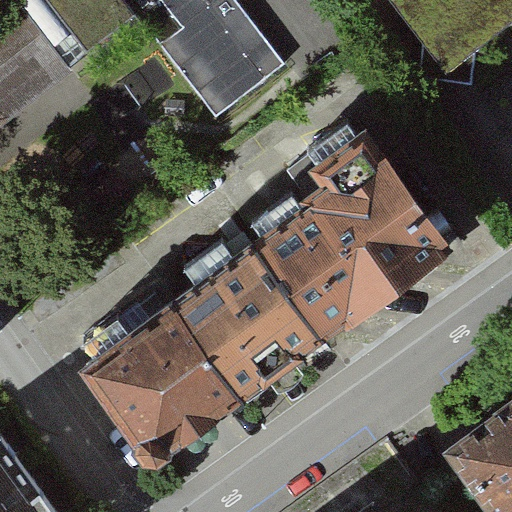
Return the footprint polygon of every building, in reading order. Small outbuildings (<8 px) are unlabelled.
[(9,0),(0,7),(0,130),(146,19),(216,111),(282,61),(235,0),(9,0)] [(511,0),(391,0),(450,73),(511,23),(511,0)] [(306,190),(379,292),(479,222),(406,119),(306,190)] [(203,266),(278,364),(379,292),(306,190),(203,266)] [(77,351),(150,454),(278,364),(203,266),(77,351)] [(511,511),(511,386),(444,434),(498,511),(511,511)] [(0,511),(27,511),(0,472),(0,511)]
